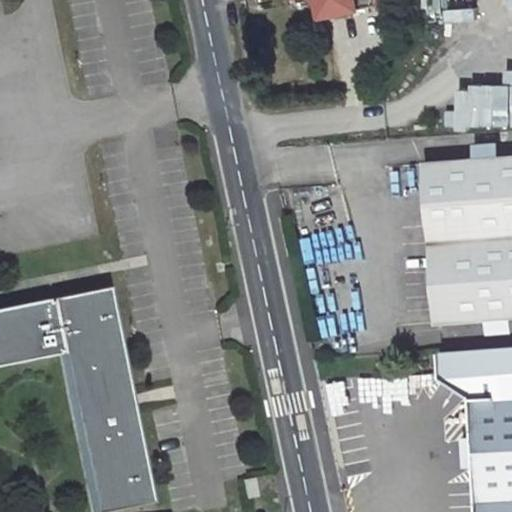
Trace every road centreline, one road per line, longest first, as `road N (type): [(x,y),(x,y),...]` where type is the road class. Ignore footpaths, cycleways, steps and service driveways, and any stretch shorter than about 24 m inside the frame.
road 1 (tertiary): [(199,0),(308,511)]
road 2 (unknown): [(134,109),(175,338)]
road 3 (unknown): [(175,338),(204,502)]
road 4 (unknown): [(47,126),(56,217),(0,235)]
